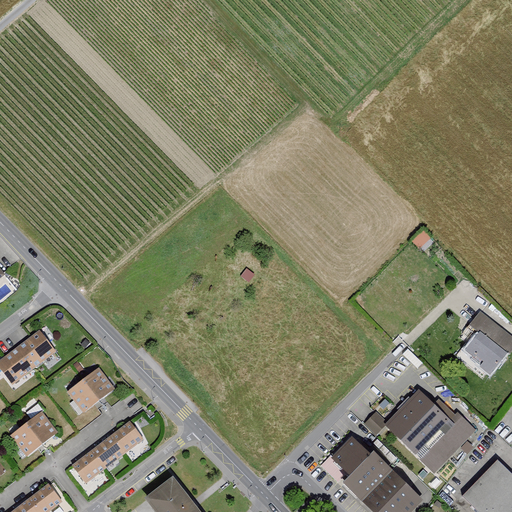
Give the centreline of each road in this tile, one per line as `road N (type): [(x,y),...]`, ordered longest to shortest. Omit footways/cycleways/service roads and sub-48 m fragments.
road 1 (tertiary): [(61,286),(197,427)]
road 2 (residential): [(197,427),(95,511)]
